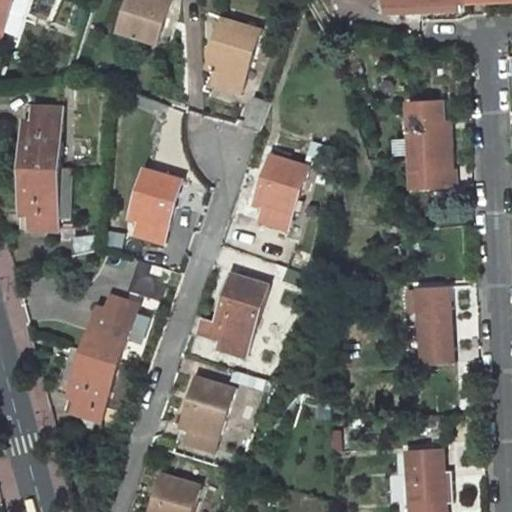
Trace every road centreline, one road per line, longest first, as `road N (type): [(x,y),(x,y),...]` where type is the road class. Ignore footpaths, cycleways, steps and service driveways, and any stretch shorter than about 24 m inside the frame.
road 1 (residential): [(118,511),(242,162)]
road 2 (residential): [(498,36),(511,269)]
road 3 (unclassified): [(2,357),(43,511)]
